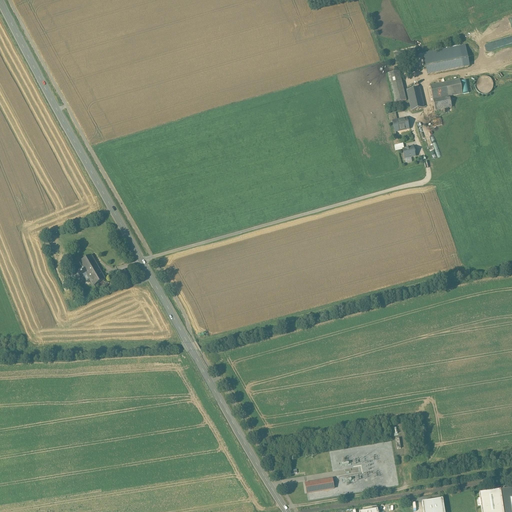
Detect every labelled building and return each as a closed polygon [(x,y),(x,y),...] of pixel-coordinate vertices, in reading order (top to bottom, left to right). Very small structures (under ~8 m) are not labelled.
[(434,52),(423,54),(425,64),(426,64),(428,75),(469,67),(465,48),(435,54),(434,52)] [(395,60),(417,56),(415,49),(394,54),(395,60)] [(395,104),(406,101),(399,71),(388,74),(395,104)] [(475,88),(476,91),(479,94),(483,95),(486,95),(490,93),(492,90),(493,87),(493,83),(491,81),(489,78),(485,77),(482,77),(479,78),(476,81),(475,84),(475,88)] [(459,81),(430,86),(435,111),(447,108),(448,114),(452,112),(449,97),(462,94),(459,81)] [(424,108),(419,88),(413,90),(407,92),(411,111),(424,108)] [(395,113),(388,115),(390,123),(393,122),(397,121),(395,113)] [(406,119),(397,121),(393,122),(395,132),(409,129),(406,119)] [(420,129),(425,152),(432,150),(427,128),(420,129)] [(413,148),(403,150),(405,159),(415,157),(413,148)] [(91,255),(64,271),(71,282),(86,273),(90,279),(91,279),(101,272),(91,255)] [(101,272),(91,279),(95,285),(105,279),(101,272)] [(332,479),(305,483),(307,494),(334,489),(332,479)] [(511,511),(511,488),(500,491),(502,511),(511,511)] [(502,511),(500,491),(479,494),(481,511),(502,511)] [(444,511),(443,499),(422,502),(423,511),(444,511)]
